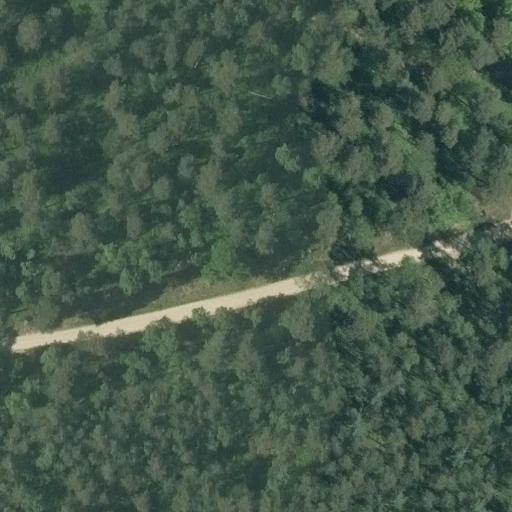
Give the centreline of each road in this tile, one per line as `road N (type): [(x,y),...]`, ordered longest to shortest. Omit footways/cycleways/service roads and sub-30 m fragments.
road 1 (track): [(511,229),(173,317),(0,346)]
road 2 (track): [(511,88),(426,76),(274,0)]
